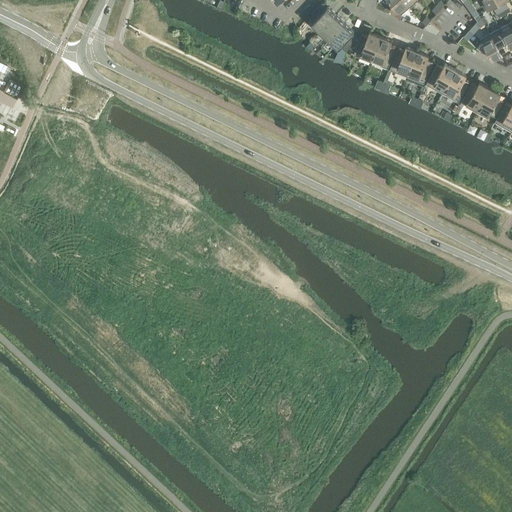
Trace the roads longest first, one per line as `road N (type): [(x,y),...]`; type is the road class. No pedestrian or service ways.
road 1 (tertiary): [(98,78),(511,278)]
road 2 (tertiary): [(511,267),(105,62)]
road 3 (residential): [(374,0),(367,15),(511,83)]
